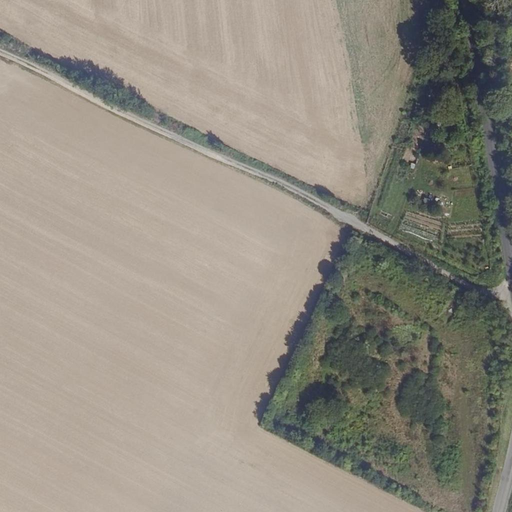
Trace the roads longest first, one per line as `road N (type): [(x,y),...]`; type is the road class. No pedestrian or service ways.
road 1 (track): [(0,51),(315,200),(511,307)]
road 2 (tertiary): [(511,268),(469,0)]
